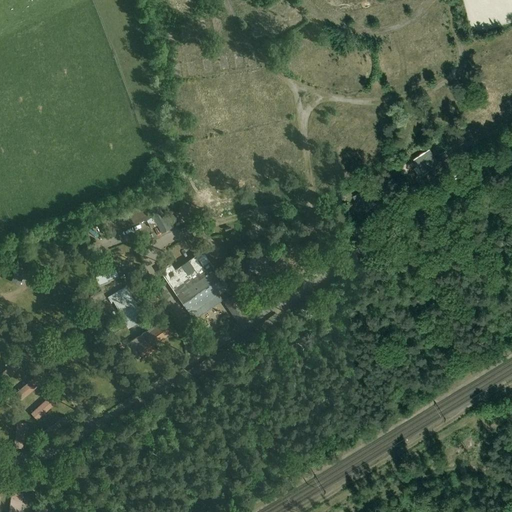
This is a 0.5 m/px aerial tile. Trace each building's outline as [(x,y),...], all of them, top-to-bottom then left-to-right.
[(263,35),(302,11),(294,0),(293,0),(285,5),(281,0),(280,0),(269,7),(267,4),(250,15),(263,35)] [(437,19),(450,17),(449,7),(436,9),(437,19)] [(217,12),(217,25),(226,25),(226,12),(217,12)] [(187,32),(196,31),(193,17),(185,19),(187,32)] [(169,22),(171,35),(180,34),(178,21),(169,22)] [(380,37),(381,48),(394,48),(393,36),(380,37)] [(366,49),(378,49),(377,39),(366,40),(366,49)] [(240,48),(242,61),(249,60),(247,47),(240,48)] [(227,64),(233,62),(231,50),(224,51),(227,64)] [(215,53),(208,54),(210,68),(217,67),(215,53)] [(194,72),(201,71),(200,56),(193,57),(194,72)] [(390,73),(404,69),(400,58),(386,63),(390,73)] [(177,74),(185,74),(185,60),(177,60),(177,74)] [(327,80),(339,83),(341,72),(330,69),(327,80)] [(352,72),(355,86),(363,84),(360,70),(352,72)] [(295,97),(284,100),(287,109),(297,106),(295,97)] [(449,157),(440,144),(436,147),(439,150),(436,152),(442,161),(449,157)] [(438,164),(429,150),(415,159),(423,173),(438,164)] [(164,171),(172,169),(169,162),(161,165),(164,171)] [(354,197),(361,211),(375,205),(369,191),(354,197)] [(386,191),(381,194),(383,200),(389,197),(386,191)] [(155,198),(145,203),(127,209),(99,220),(105,235),(133,224),(146,219),(151,228),(157,225),(162,233),(171,228),(158,204),(159,203),(157,198),(156,199),(155,198)] [(161,270),(194,318),(202,313),(199,307),(224,290),(229,297),(232,294),(207,258),(209,257),(204,250),(174,270),(170,263),(168,265),(166,263),(162,266),(164,268),(161,270)] [(248,271),(265,274),(268,259),(252,255),(248,271)] [(20,285),(30,261),(21,258),(11,281),(20,285)] [(109,281),(119,277),(115,268),(95,276),(99,286),(110,282),(109,281)] [(31,297),(53,282),(47,274),(26,290),(31,297)] [(108,297),(111,302),(114,300),(122,315),(138,307),(126,287),(108,297)] [(93,304),(106,297),(102,290),(89,297),(93,304)] [(235,297),(225,304),(241,325),(250,319),(235,297)] [(41,318),(64,307),(60,299),(37,310),(41,318)] [(52,339),(75,329),(71,320),(48,330),(52,339)] [(145,332),(126,344),(137,361),(143,357),(156,349),(153,345),(172,332),(165,321),(146,334),(145,332)] [(63,361),(85,348),(80,340),(58,353),(63,361)] [(116,352),(124,348),(121,342),(113,346),(116,352)] [(0,376),(7,382),(23,362),(16,356),(0,375),(0,376)] [(21,400),(41,383),(36,376),(16,393),(21,400)] [(50,395),(31,413),(37,419),(56,402),(50,395)] [(50,438),(71,423),(65,415),(44,430),(50,438)] [(23,448),(27,423),(17,421),(14,447),(23,448)] [(20,511),(23,492),(12,490),(8,511),(20,511)]
